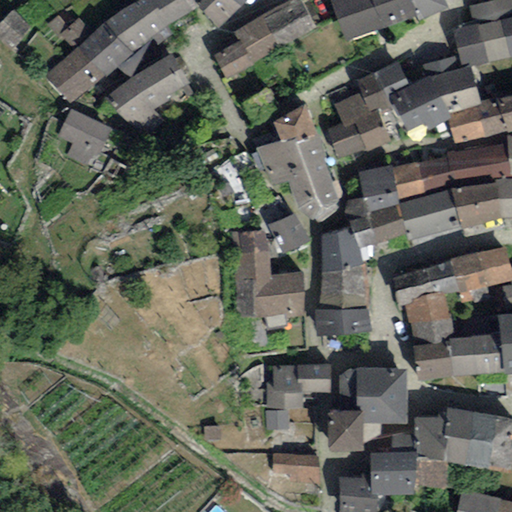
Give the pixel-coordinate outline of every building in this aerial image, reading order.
[(196,0),(134,0),(104,20),(130,48),(197,3),(196,0)] [(219,23),(241,2),(239,0),(196,0),(197,3),(219,23)] [(279,45),(316,25),(302,0),(283,0),(261,12),(279,45)] [(417,10),(413,0),(331,0),(344,36),(417,10)] [(413,0),(417,10),(419,15),(449,0),(413,0)] [(511,53),(511,0),(498,0),(472,6),(475,18),(465,20),(476,62),(511,53)] [(32,27),(12,8),(0,20),(0,41),(10,51),(32,27)] [(241,36),(254,59),(279,45),(261,12),(232,28),(238,38),(241,36)] [(130,48),(104,20),(45,75),(71,103),(130,48)] [(226,77),(254,59),(241,36),(238,38),(213,52),(226,77)] [(190,77),(171,49),(108,90),(134,130),(193,91),(186,80),(190,77)] [(397,57),(354,77),(360,89),(370,110),(377,107),(394,99),(390,91),(408,82),(397,57)] [(481,99),(471,64),(431,71),(447,109),(476,101),(481,99)] [(449,115),(447,109),(431,71),(408,82),(390,91),(394,99),(406,125),(422,118),(426,125),(449,115)] [(370,110),(360,89),(334,102),(342,120),(330,126),(338,156),(366,147),(391,138),(377,107),(370,110)] [(511,90),(497,94),(505,128),(511,126),(511,90)] [(476,101),(484,133),(504,129),(505,128),(497,94),(494,95),(481,99),(476,101)] [(316,130),(305,99),(272,115),(279,136),(255,145),(271,184),(287,177),(326,160),(319,128),(316,130)] [(484,133),(476,101),(447,109),(449,115),(455,141),(484,133)] [(110,124),(70,107),(58,135),(72,141),(66,156),(91,167),(110,124)] [(506,144),(446,150),(455,184),(497,178),(510,176),(506,144)] [(455,184),(446,150),(390,162),(400,199),(455,184)] [(326,160),(287,177),(296,204),(319,218),(339,202),(326,160)] [(390,162),(356,171),(362,193),(366,208),(400,199),(390,162)] [(511,213),(511,175),(510,176),(497,178),(503,215),(511,213)] [(503,215),(497,178),(455,184),(461,222),(503,215)] [(455,184),(400,199),(407,230),(408,237),(461,222),(455,184)] [(407,230),(400,199),(366,208),(362,193),(347,198),(343,217),(345,224),(352,222),(360,246),(363,245),(407,230)] [(309,237),(294,209),(267,224),(282,252),(309,237)] [(360,246),(352,222),(345,224),(320,232),(321,268),(365,259),(364,253),(363,245),(360,246)] [(235,230),(237,251),(268,249),(264,227),(235,230)] [(511,272),(505,243),(479,250),(487,283),(511,277),(511,272)] [(237,251),(234,251),(238,314),(304,310),(301,268),(269,269),(268,249),(237,251)] [(475,249),(451,255),(460,289),(464,305),(489,299),(485,282),(475,249)] [(460,289),(451,255),(392,271),(399,301),(445,292),(460,289)] [(319,290),(366,290),(365,259),(321,268),(319,290)] [(366,290),(319,290),(318,305),(368,305),(366,290)] [(450,312),(445,292),(399,301),(405,322),(450,312)] [(371,327),(368,305),(318,305),(314,305),(316,332),(371,327)] [(511,307),(498,309),(501,330),(504,368),(511,367),(511,307)] [(450,312),(405,322),(409,342),(417,378),(453,372),(449,334),(455,334),(450,312)] [(504,368),(501,330),(455,334),(449,334),(453,372),(504,368)] [(330,389),(330,361),(272,362),(272,379),(265,379),(265,408),(302,407),(302,389),(330,389)] [(406,363),(356,363),(356,406),(362,405),(362,419),(406,419),(406,363)] [(511,448),(511,414),(448,403),(447,408),(443,430),(448,431),(444,456),(447,456),(508,468),(511,448)] [(356,406),(327,406),(328,446),(363,445),(362,419),(362,405),(356,406)] [(443,430),(447,408),(439,407),(438,411),(414,412),(413,430),(414,484),(447,486),(447,456),(444,456),(448,431),(443,430)] [(414,484),(413,430),(393,431),(393,446),(370,446),(370,470),(371,490),(377,490),(414,489),(414,484)] [(318,453),(271,452),(271,472),(289,472),(289,481),(318,481),(318,453)] [(370,470),(337,472),(339,510),(349,511),(375,511),(377,490),(371,490),(370,470)] [(511,511),(511,498),(462,488),(456,511),(511,511)]
